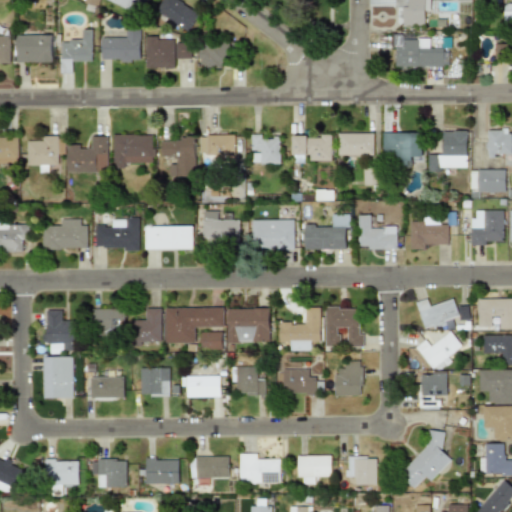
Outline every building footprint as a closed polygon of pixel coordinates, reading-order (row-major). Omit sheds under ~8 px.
[(108,0),(139,15),(145,0),(108,0)] [(161,0),(155,13),(188,31),(199,13),(174,0),(161,0)] [(402,7),(402,26),(424,25),(423,0),(394,0),(395,8),(402,7)] [(511,4),(502,4),(503,25),(511,24),(511,4)] [(140,30),(125,29),(124,38),(101,37),(100,60),(139,61),(140,30)] [(91,30),(80,30),(80,41),(59,41),(59,73),(70,73),(70,62),(91,61),(91,30)] [(0,61),(9,62),(9,35),(0,34),(0,61)] [(15,36),(15,63),(51,62),(51,35),(15,36)] [(145,69),(173,68),(172,40),(156,40),(156,36),(144,37),(145,69)] [(427,37),(392,37),(393,67),(447,67),(447,49),(427,49),(427,37)] [(191,43),(174,43),(174,59),(190,59),(191,43)] [(227,45),(199,43),(198,65),(226,67),(227,45)] [(505,58),(505,44),(493,44),(493,58),(505,58)] [(510,128),(485,128),(485,156),(510,156),(510,128)] [(437,168),(466,168),(466,129),(437,129),(437,168)] [(381,132),(381,161),(421,161),(421,132),(381,132)] [(373,133),(337,133),(337,156),(373,156),(373,133)] [(153,134),(112,134),(112,168),(123,168),(123,160),(153,160),(153,134)] [(233,134),(199,134),(199,156),(233,156),(233,134)] [(279,134),(250,134),(250,164),(279,164),(279,134)] [(291,134),(291,162),(331,162),(331,134),(291,134)] [(0,135),(0,165),(17,165),(17,135),(0,135)] [(194,164),(194,135),(160,135),(160,164),(194,164)] [(25,141),(26,166),(38,165),(38,172),(57,171),(57,136),(41,136),(41,141),(25,141)] [(65,172),(106,173),(106,136),(90,136),(90,148),(79,148),(79,145),(66,145),(65,172)] [(363,185),(378,185),(377,168),(362,169),(363,185)] [(469,193),(505,193),(505,169),(469,169),(469,193)] [(332,189),(316,189),(316,202),(332,202),(332,189)] [(503,246),(503,210),(469,210),(469,246),(503,246)] [(239,221),(219,221),(219,211),(203,211),(203,240),(239,240),(239,221)] [(303,250),(349,250),(349,214),(328,214),(328,225),(303,225),(303,250)] [(376,215),(357,215),(357,250),(396,250),(396,226),(376,226),(376,215)] [(447,249),(447,226),(437,226),(437,216),(409,216),(409,249),(447,249)] [(94,248),(140,248),(140,217),(110,217),(110,227),(94,227),(94,248)] [(87,250),(87,218),(53,218),(53,228),(42,228),(42,250),(87,250)] [(294,220),(252,220),(252,249),(294,249),(294,220)] [(19,243),(29,243),(29,221),(0,221),(0,252),(19,252),(19,243)] [(192,250),(192,226),(145,226),(145,250),(192,250)] [(453,300),(432,307),(428,298),(415,303),(424,331),(460,319),(453,300)] [(511,298),(477,298),(477,328),(492,328),(492,329),(511,329),(511,298)] [(324,306),(324,346),(362,346),(362,316),(353,316),(353,306),(324,306)] [(165,307),(164,342),(195,343),(195,329),(201,329),(201,348),(223,348),(223,307),(165,307)] [(310,350),(310,340),(320,340),(320,307),(300,307),(300,319),(279,319),(278,340),(289,340),(289,350),(310,350)] [(91,340),(115,340),(115,331),(124,331),(124,308),(91,308),(91,340)] [(162,342),(162,308),(142,308),(142,319),(132,319),(132,342),(162,342)] [(270,308),(227,308),(227,342),(270,342),(270,308)] [(79,350),(79,319),(66,320),(66,309),(44,309),(44,341),(58,341),(58,351),(79,350)] [(413,350),(433,371),(460,345),(447,332),(432,347),(424,339),(413,350)] [(511,335),(481,335),(481,355),(504,355),(504,364),(511,364),(511,335)] [(72,356),(42,356),(42,398),(72,398),(72,356)] [(362,361),(343,361),(343,372),(333,372),(333,395),(362,395),(362,361)] [(90,397),(123,397),(123,367),(101,367),(101,378),(90,378),(90,397)] [(169,367),(140,367),(140,395),(169,395),(169,367)] [(321,394),(321,377),(313,377),(313,367),(282,367),(282,394),(321,394)] [(511,368),(478,368),(478,391),(488,391),(488,403),(511,403),(511,368)] [(209,378),(209,369),(185,369),(185,397),(219,397),(219,378),(209,378)] [(265,394),(265,371),(236,371),(236,394),(265,394)] [(445,373),(419,373),(419,408),(436,408),(436,398),(445,398),(445,373)] [(511,439),(511,405),(481,405),(481,429),(492,429),(492,439),(511,439)] [(439,432),(398,471),(413,487),(423,477),(428,482),(451,460),(439,447),(447,440),(439,432)] [(479,475),(511,475),(511,456),(507,456),(507,443),(479,443),(479,475)] [(279,483),(279,455),(239,455),(239,483),(279,483)] [(330,455),(296,455),(296,483),(318,483),(318,475),(330,475),(330,455)] [(376,455),(345,455),(345,486),(376,486),(376,455)] [(189,456),(189,477),(228,477),(228,456),(189,456)] [(177,458),(143,458),(143,483),(177,483),(177,458)] [(0,482),(16,490),(25,470),(0,459),(0,482)] [(90,477),(98,477),(98,487),(125,487),(125,459),(90,459),(90,477)] [(77,485),(77,460),(44,460),(44,485),(77,485)] [(474,511),(499,511),(511,497),(511,487),(502,479),(474,511)] [(270,511),(271,502),(247,502),(247,511),(270,511)] [(465,511),(466,503),(446,503),(446,511),(465,511)]
